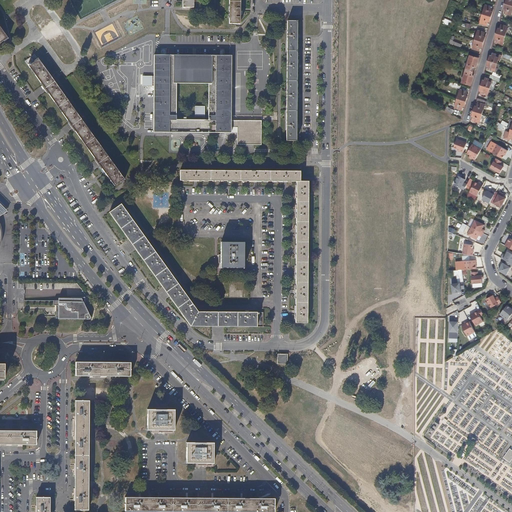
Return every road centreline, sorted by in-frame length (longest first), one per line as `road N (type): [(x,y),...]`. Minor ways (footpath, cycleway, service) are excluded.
road 1 (residential): [(60,159),(140,282),(189,334),(217,347),(308,344),(324,314),(327,9)]
road 2 (track): [(326,396),(346,328),(346,0)]
road 3 (primary): [(158,348),(329,511)]
road 4 (primary): [(348,511),(212,381)]
road 5 (residential): [(138,345),(267,476)]
road 6 (primary): [(146,316),(39,182)]
road 7 (primary): [(27,191),(127,317)]
road 8 (residential): [(465,121),(501,0)]
